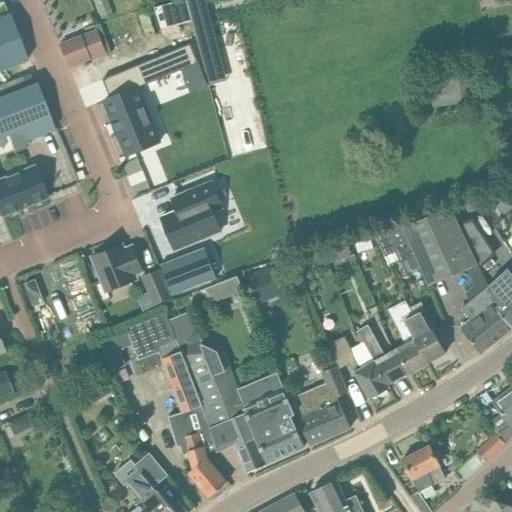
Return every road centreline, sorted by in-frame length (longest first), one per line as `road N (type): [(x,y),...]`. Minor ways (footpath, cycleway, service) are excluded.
road 1 (unclassified): [(105,511),(0,261),(114,217),(29,0)]
road 2 (tertiary): [(361,441),(511,349)]
road 3 (tertiary): [(221,511),(361,441)]
